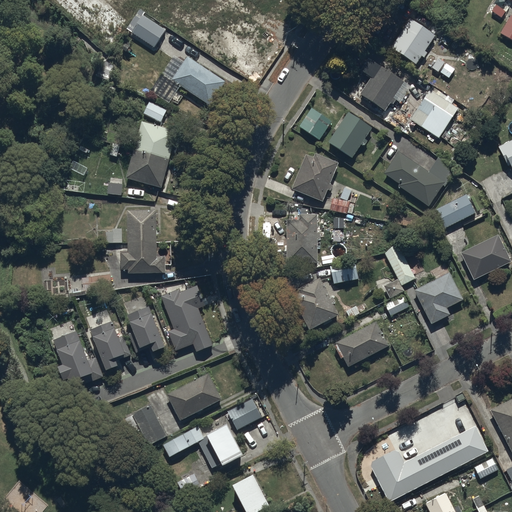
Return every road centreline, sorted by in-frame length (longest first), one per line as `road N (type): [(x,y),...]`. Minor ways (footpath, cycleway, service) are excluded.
road 1 (residential): [(311,441),(243,295),(238,211),(265,121),(347,0)]
road 2 (residential): [(511,340),(311,441)]
